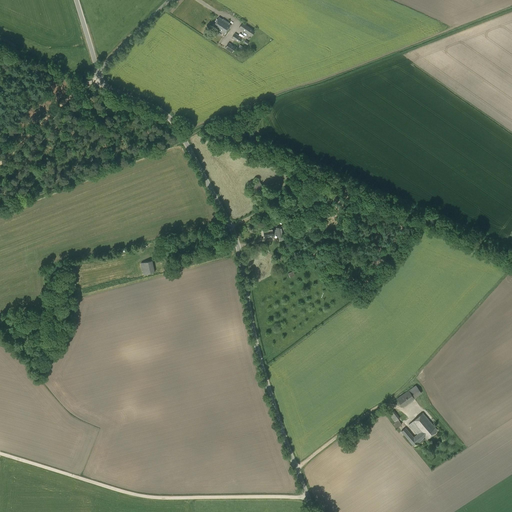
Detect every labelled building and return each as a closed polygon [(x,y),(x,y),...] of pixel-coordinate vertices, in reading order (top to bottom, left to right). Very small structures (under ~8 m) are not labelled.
[(213,27),(218,30),(224,21),(219,17),(213,27)] [(230,25),(224,21),(218,30),(224,34),(230,25)] [(251,36),(255,31),(243,23),(239,28),(251,36)] [(232,38),(239,42),(242,38),(235,34),(232,38)] [(232,53),(236,47),(229,43),(226,48),(232,53)] [(249,189),(252,194),(262,186),(259,181),(249,189)] [(265,237),(273,236),(273,235),(277,234),(278,238),(283,236),(282,227),(276,228),(276,229),(272,230),(272,229),(264,231),(264,232),(262,232),(263,236),(265,236),(265,237)] [(277,259),(279,264),(286,260),(283,255),(277,259)] [(141,263),(143,274),(155,272),(152,260),(141,263)] [(414,398),(421,393),(416,385),(397,399),(403,408),(415,399),(414,398)] [(388,413),(393,421),(398,418),(393,410),(388,413)] [(417,435),(414,437),(405,428),(401,431),(413,446),(425,437),(427,439),(437,430),(423,413),(409,425),(417,435)] [(395,428),(400,423),(397,420),(392,425),(395,428)]
